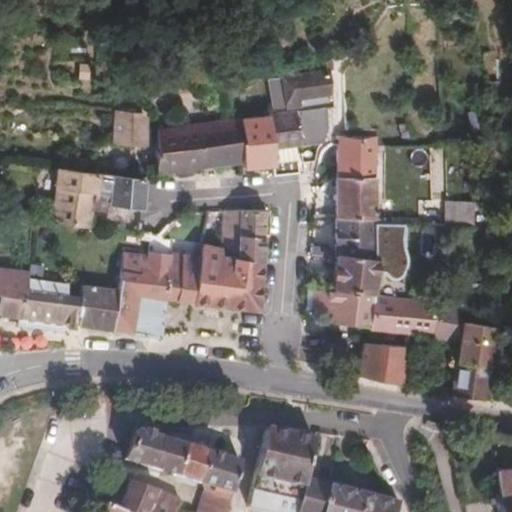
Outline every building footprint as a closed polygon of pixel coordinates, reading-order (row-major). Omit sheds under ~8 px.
[(331,95),(330,72),(287,79),(288,108),(300,106),(299,99),(331,95)] [(328,109),(270,116),(274,151),(298,149),(300,165),(305,164),(317,163),(319,153),(327,143),(331,131),(328,109)] [(242,120),(242,162),(243,167),(258,166),(257,153),(274,151),(270,116),(242,120)] [(242,120),(157,131),(156,150),(155,173),(178,171),(189,169),(190,169),(242,162),(242,120)] [(379,138),(342,138),(340,178),(377,178),(379,147),(379,138)] [(298,149),(274,151),(275,165),(275,177),(302,174),(300,165),(298,149)] [(257,153),(258,166),(275,165),(274,151),(257,153)] [(50,222),(87,227),(91,227),(93,207),(109,209),(110,203),(140,207),(144,179),(113,175),(108,174),(99,173),(57,168),(50,222)] [(340,178),(338,218),(376,221),(377,178),(340,178)] [(445,223),(473,225),(474,203),(446,202),(445,223)] [(239,235),(241,210),(224,210),(221,249),(221,255),(237,258),(239,235)] [(239,235),(265,237),(265,227),(267,211),(241,210),(239,235)] [(376,221),(338,218),(337,255),(374,260),(376,221)] [(265,237),(239,235),(237,258),(262,264),(265,237)] [(140,293),(190,303),(199,257),(194,256),(169,253),(170,239),(148,236),(146,255),(140,293)] [(221,249),(202,244),(200,253),(190,303),(258,311),(262,264),(237,258),(221,255),(221,249)] [(134,292),(140,293),(146,255),(121,251),(118,274),(115,288),(109,328),(128,331),(134,292)] [(337,255),(332,291),(374,294),(379,260),(374,260),(337,255)] [(0,312),(18,315),(25,276),(25,271),(0,267),(0,292),(1,293),(0,296),(0,312)] [(115,288),(118,274),(98,272),(96,285),(115,288)] [(79,283),(25,276),(18,315),(67,322),(74,323),(79,283)] [(79,283),(74,323),(109,328),(115,288),(96,285),(79,283)] [(332,291),(309,290),(307,310),(331,312),(330,321),(391,329),(408,332),(433,335),(436,302),(374,294),(332,291)] [(460,335),(451,395),(482,399),(494,326),(456,321),(459,302),(437,300),(436,302),(433,335),(455,338),(455,334),(460,335)] [(408,332),(391,329),(390,345),(406,347),(408,332)] [(390,345),(364,342),(356,375),(403,385),(406,347),(390,345)] [(145,387),(124,386),(124,402),(144,403),(145,387)] [(72,388),(48,391),(51,402),(73,399),(72,388)] [(246,505),(269,511),(270,511),(276,511),(285,479),(303,483),(304,479),(313,439),(264,428),(246,505)] [(136,430),(124,459),(153,468),(161,438),(136,430)] [(161,438),(153,468),(177,476),(186,445),(161,438)] [(187,446),(206,451),(208,446),(189,440),(187,446)] [(186,445),(177,476),(197,482),(206,451),(187,446),(186,445)] [(206,490),(197,511),(230,511),(231,502),(240,462),(206,451),(197,482),(203,484),(206,490)] [(511,511),(511,471),(511,472),(510,467),(507,467),(508,472),(495,474),(495,470),(492,470),(492,474),(486,475),(486,478),(491,478),(492,494),(489,496),(490,500),(483,501),(484,506),(491,505),(493,511),(511,511)] [(270,511),(269,511),(320,511),(328,485),(304,479),(303,483),(302,487),(296,511),(270,511)] [(285,479),(276,511),(296,511),(302,487),(303,483),(285,479)] [(117,508),(106,503),(102,511),(175,511),(181,502),(157,490),(128,481),(117,508)] [(395,511),(398,503),(328,485),(320,511),(395,511)]
